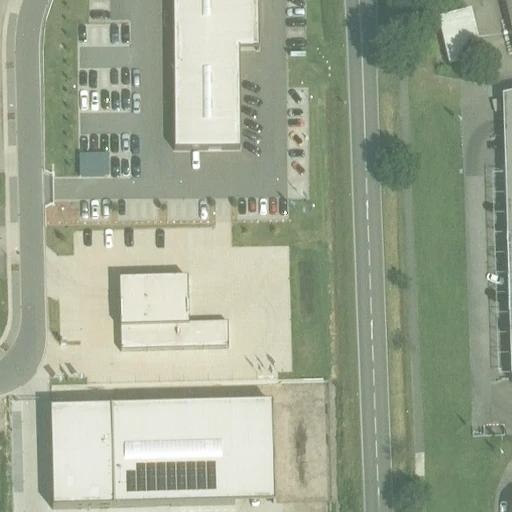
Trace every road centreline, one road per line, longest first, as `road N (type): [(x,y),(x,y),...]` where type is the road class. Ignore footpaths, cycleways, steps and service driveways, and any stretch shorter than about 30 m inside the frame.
road 1 (secondary): [(380,511),(362,0)]
road 2 (unclassified): [(38,0),(28,64),(37,310),(33,344),(18,371),(0,379)]
